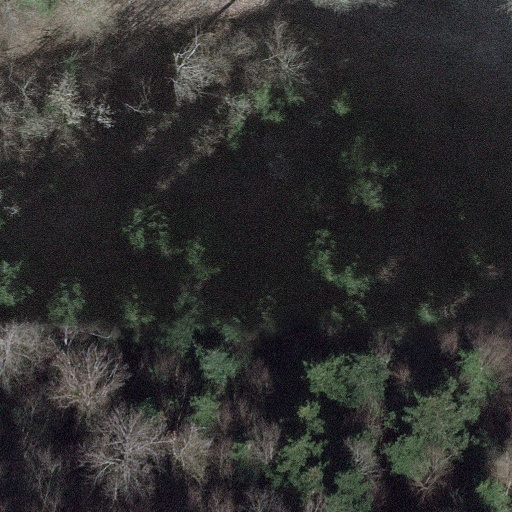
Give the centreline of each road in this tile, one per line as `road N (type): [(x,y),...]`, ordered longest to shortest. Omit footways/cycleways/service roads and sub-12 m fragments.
road 1 (track): [(511,70),(319,0)]
road 2 (track): [(166,0),(0,30)]
